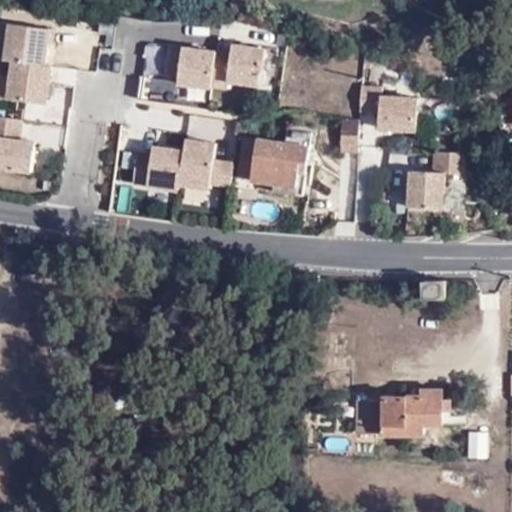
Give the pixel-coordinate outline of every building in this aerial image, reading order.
[(45,66),(50,28),(7,24),(3,60),(12,61),(45,66)] [(212,88),(217,50),(169,43),(164,77),(179,79),(178,85),(212,90),(212,88)] [(261,88),(267,48),(233,43),(232,52),(217,49),(217,50),(212,88),(226,91),(227,83),(261,88)] [(46,104),(51,66),(45,66),(12,61),(7,99),(46,104)] [(418,133),(420,96),(384,95),(384,86),(362,85),(361,113),(380,114),(380,131),(418,133)] [(0,169),(31,174),(35,140),(20,138),(23,120),(0,117),(0,169)] [(360,153),(359,119),(337,119),(338,153),(360,153)] [(309,164),(313,132),(294,129),(292,142),(259,137),(253,180),(276,183),(298,187),(300,172),(302,163),(309,164)] [(231,188),(235,162),(216,160),(218,142),(188,138),(186,149),(181,186),(212,191),(212,186),(231,188)] [(180,192),(186,149),(155,144),(154,153),(139,151),(134,185),(180,192)] [(447,209),(448,174),(466,175),(466,159),(465,153),(434,152),(433,171),(411,170),(409,208),(447,209)] [(309,164),(302,163),(300,172),(307,173),(309,164)] [(298,187),(276,183),(275,191),(297,194),(298,187)] [(428,296),(447,296),(446,279),(434,279),(427,279),(428,296)] [(361,408),(368,444),(419,434),(418,425),(448,419),(442,389),(427,392),(425,396),(363,408),(361,408)]
